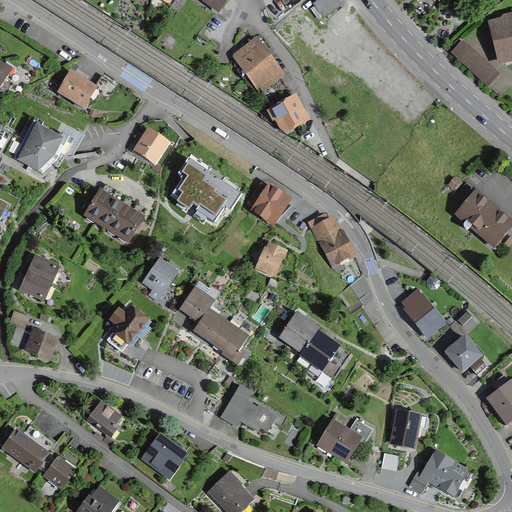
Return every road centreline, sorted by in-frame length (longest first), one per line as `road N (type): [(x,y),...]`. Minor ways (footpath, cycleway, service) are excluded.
road 1 (residential): [(15,0),(335,208),(367,251),(392,315),(474,406),(511,479)]
road 2 (residential): [(436,511),(259,457),(106,385),(0,376)]
road 3 (primary): [(371,0),(411,48),(511,139)]
road 4 (residential): [(336,160),(294,71),(250,4)]
